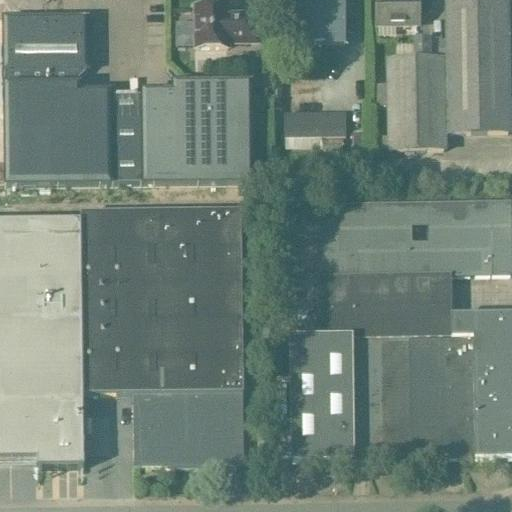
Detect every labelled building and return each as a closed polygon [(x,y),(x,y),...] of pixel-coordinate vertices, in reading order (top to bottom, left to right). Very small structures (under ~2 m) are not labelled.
[(375,0),(376,29),(417,29),(416,0),(375,0)] [(444,0),(446,63),(432,64),(413,64),(386,64),(386,66),(387,81),(387,85),(379,86),(379,108),(387,107),(388,155),(445,154),(444,138),(508,137),(505,0),(444,0)] [(296,9),(283,9),(283,31),(296,32),(296,43),(312,43),(312,47),(344,47),(345,6),(296,6),(296,9)] [(227,46),(256,46),(256,19),(227,20),(227,9),(195,10),(195,52),(227,52),(227,46)] [(87,20),(3,21),(4,191),(80,190),(79,96),(79,88),(72,88),(87,73),(87,20)] [(413,44),(413,64),(430,64),(430,44),(413,44)] [(141,96),(141,101),(142,139),(173,139),(173,189),(251,189),(250,87),(172,87),(172,95),(141,96)] [(109,96),(79,96),(80,190),(173,189),(173,139),(142,139),(141,101),(109,101),(109,96)] [(284,142),(284,154),(341,154),(342,141),(345,141),(344,118),(284,118),(284,142)] [(363,185),(363,160),(363,136),(353,136),(353,185),(363,185)] [(267,151),(267,161),(267,176),(276,176),(277,151),(267,151)] [(287,210),(291,465),(511,461),(511,343),(511,320),(451,321),(450,281),(511,280),(510,207),(287,210)] [(80,219),(80,227),(82,400),(133,400),(133,471),(242,470),(239,217),(80,219)] [(0,473),(83,473),(82,400),(80,227),(0,228),(0,473)]
